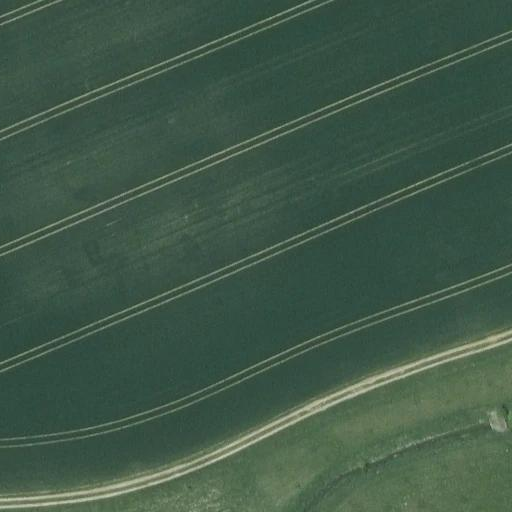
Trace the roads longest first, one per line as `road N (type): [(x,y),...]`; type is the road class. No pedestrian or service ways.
road 1 (track): [(511,339),(306,416),(202,469),(111,498),(0,507)]
road 2 (track): [(407,378),(490,405),(504,440)]
